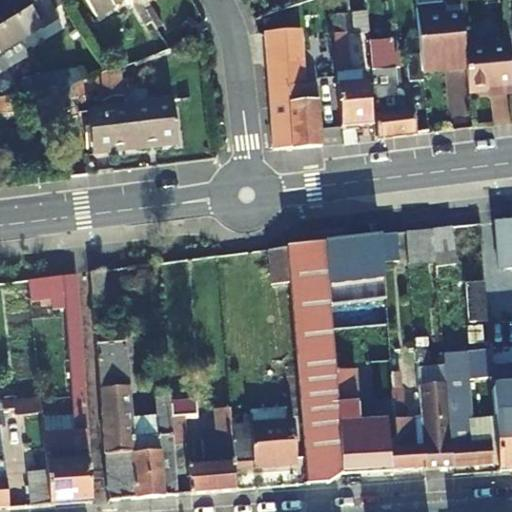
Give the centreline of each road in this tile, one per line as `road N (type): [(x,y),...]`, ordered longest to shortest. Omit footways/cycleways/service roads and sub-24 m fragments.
road 1 (tertiary): [(264,192),(511,163)]
road 2 (tertiary): [(0,225),(228,196)]
road 3 (residential): [(248,174),(231,37),(214,0)]
